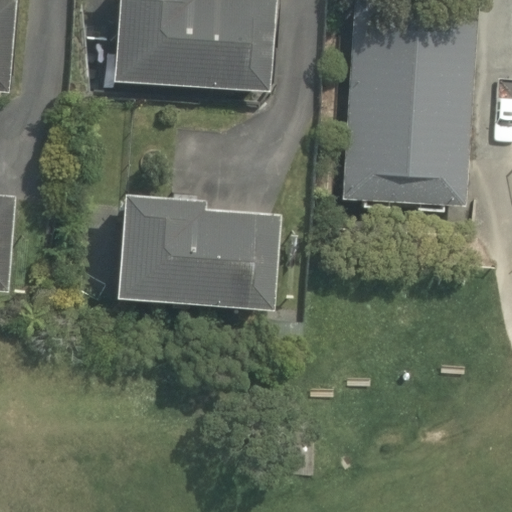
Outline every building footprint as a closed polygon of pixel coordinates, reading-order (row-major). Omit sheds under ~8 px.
[(27,0),(0,0),(0,95),(21,97),(27,0)] [(285,0),(128,0),(124,89),(281,96),(285,0)] [(473,15),(356,5),(339,202),(456,212),(473,15)] [(25,197),(0,194),(0,301),(14,303),(25,197)] [(294,213),(133,203),(127,310),(288,319),(294,213)]
